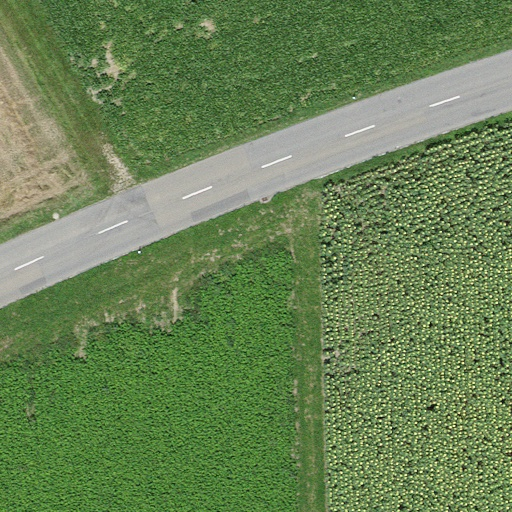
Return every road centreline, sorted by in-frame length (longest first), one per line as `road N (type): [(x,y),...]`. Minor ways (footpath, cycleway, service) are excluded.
road 1 (tertiary): [(0,277),(136,218),(511,80)]
road 2 (track): [(10,0),(136,218)]
